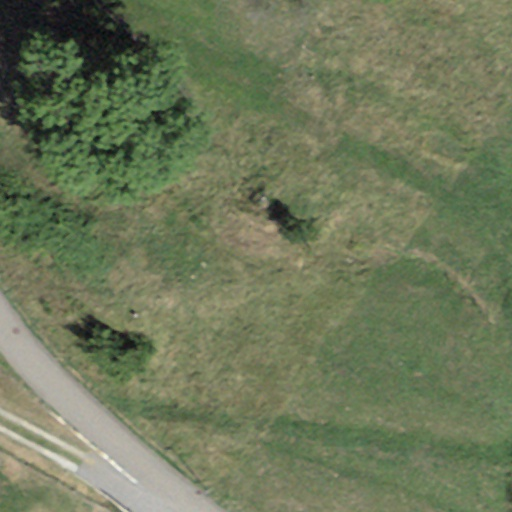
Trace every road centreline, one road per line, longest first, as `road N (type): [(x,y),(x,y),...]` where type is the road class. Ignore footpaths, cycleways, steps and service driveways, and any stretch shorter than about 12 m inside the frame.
road 1 (unclassified): [(0,309),(131,480),(176,511)]
road 2 (track): [(131,480),(0,426)]
